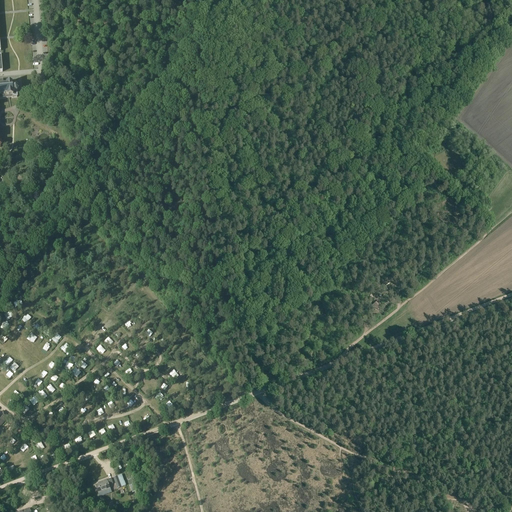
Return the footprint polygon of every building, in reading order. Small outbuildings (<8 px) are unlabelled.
[(12,93),(17,92),(19,91),(18,88),(16,86),(12,86),(12,83),(6,84),(6,85),(2,85),(2,84),(3,84),(3,80),(0,80),(0,95),(7,95),(7,97),(13,96),(12,93)] [(382,306),(379,301),(373,305),(376,310),(382,306)] [(0,414),(0,427),(9,417),(2,411),(0,414)] [(125,486),(121,475),(113,478),(116,484),(114,485),(115,488),(117,487),(117,488),(125,486)] [(107,480),(99,483),(99,484),(95,486),(98,492),(99,495),(105,493),(105,492),(110,489),(107,480)]
